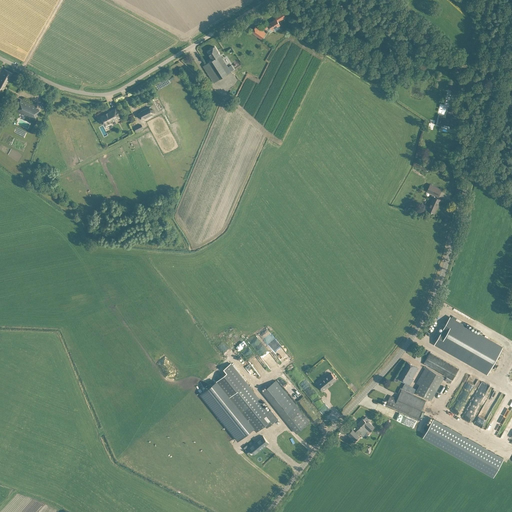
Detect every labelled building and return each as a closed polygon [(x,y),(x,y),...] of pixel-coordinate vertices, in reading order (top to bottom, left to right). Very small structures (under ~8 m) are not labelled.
[(285,17),(283,13),(274,19),(274,20),(271,22),(271,21),(264,26),(266,29),(270,26),(272,30),(274,29),(275,31),(280,28),(278,26),(280,25),(278,21),(285,17)] [(262,39),(266,33),(256,26),(252,32),(262,39)] [(231,72),(231,71),(234,69),(232,65),(228,67),(215,46),(207,51),(213,60),(203,65),(215,83),(231,72)] [(242,87),(253,70),(249,67),(245,74),(242,72),(235,83),(238,85),(236,88),(240,90),(242,87)] [(457,68),(452,73),(457,77),(461,72),(457,68)] [(0,91),(3,92),(13,74),(4,69),(0,77),(0,91)] [(457,97),(466,88),(461,82),(451,92),(457,97)] [(16,110),(34,119),(38,110),(35,108),(36,107),(21,100),(19,104),(16,110)] [(141,112),(138,114),(140,119),(144,117),(145,118),(155,113),(153,109),(151,110),(149,107),(141,111),(141,112)] [(454,129),(456,118),(452,117),(452,118),(450,117),(451,111),(458,113),(458,109),(448,107),(445,117),(442,116),(443,114),(439,114),(436,125),(441,126),(441,125),(454,129)] [(108,112),(100,116),(104,125),(112,121),(112,122),(120,118),(115,108),(108,112)] [(225,131),(230,120),(223,117),(219,128),(225,131)] [(442,189),(430,184),(426,191),(438,197),(442,189)] [(438,206),(441,200),(432,195),(430,199),(432,200),(427,210),(434,213),(437,206),(438,206)] [(511,352),(450,317),(435,343),(511,387),(511,352)] [(256,358),(240,337),(228,347),(244,367),(256,358)] [(265,347),(259,350),(266,362),(272,358),(265,347)] [(430,352),(423,363),(428,366),(434,370),(452,380),(458,370),(458,369),(434,355),(430,352)] [(419,368),(407,361),(403,369),(404,369),(399,378),(410,384),(413,379),(412,379),(419,368)] [(214,383),(201,393),(239,440),(254,428),(257,432),(265,425),(267,428),(278,419),(271,410),(269,411),(259,399),(259,398),(247,382),(243,377),(231,363),(224,369),(227,372),(214,383)] [(252,376),(256,373),(250,366),(247,369),(252,376)] [(444,377),(426,367),(417,383),(420,385),(416,391),(431,400),(444,377)] [(325,377),(317,383),(323,391),(331,385),(330,384),(336,379),(331,373),(325,378),(325,377)] [(469,378),(454,412),(462,415),(477,381),(469,378)] [(296,433),(310,422),(276,380),(263,391),(296,433)] [(496,388),(477,424),(478,425),(476,429),(482,432),(503,392),(496,388)] [(390,395),(386,405),(391,407),(418,418),(426,400),(406,392),(401,390),(398,398),(390,395)] [(497,437),(511,407),(511,402),(505,399),(489,429),(486,427),(484,430),(497,437)] [(462,420),(470,424),(480,407),(473,403),(462,420)] [(398,414),(396,420),(417,429),(419,426),(412,423),(413,420),(398,414)] [(359,435),(361,433),(364,436),(369,430),(370,432),(375,427),(369,421),(368,423),(363,418),(356,426),(359,428),(355,432),(352,430),(348,434),(352,437),(356,441),(360,436),(359,435)] [(424,434),(423,437),(493,476),(494,475),(504,458),(433,418),(424,434)] [(260,450),(269,443),(263,436),(254,443),(255,443),(249,448),(246,450),(249,454),(252,451),(254,454),(260,449),(260,450)]
